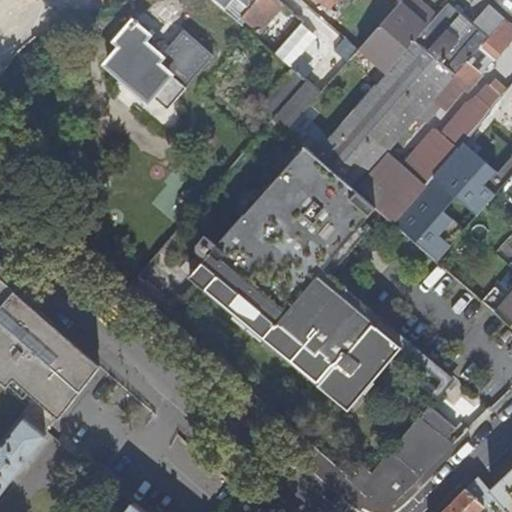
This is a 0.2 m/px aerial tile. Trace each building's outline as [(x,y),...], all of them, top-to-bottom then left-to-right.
[(260,34),(285,6),(278,0),(211,0),(221,9),(228,0),(229,0),(246,15),(243,19),(260,34)] [(330,10),(318,0),(310,0),(327,14),(330,10)] [(318,0),(330,10),(338,0),(318,0)] [(413,13),(408,9),(401,2),(360,49),(367,56),(381,39),(379,37),(384,32),(391,38),(389,40),(399,49),(402,47),(424,23),(413,13)] [(429,52),(463,15),(449,3),(316,157),(354,189),(455,74),(457,76),(469,62),(490,38),(473,24),(440,61),(429,52)] [(412,5),(408,9),(413,13),(417,9),(412,5)] [(485,26),(493,34),(506,20),(498,13),(485,26)] [(440,61),(473,24),(463,15),(429,52),(440,61)] [(490,38),(469,62),(483,75),(511,41),(511,33),(506,28),(510,24),(506,20),(493,34),(490,38)] [(187,88),(214,57),(184,32),(162,58),(151,48),(156,41),(135,22),(125,34),(118,42),(124,47),(109,64),(149,100),(153,96),(169,110),(187,88)] [(260,109),(274,120),(307,82),(293,71),(260,109)] [(394,224),(356,191),(354,189),(316,157),(315,156),(288,133),(321,94),(307,82),(274,120),(161,252),(201,284),(305,372),(321,386),(350,410),(371,385),(382,394),(388,396),(395,396),(416,372),(402,348),(403,346),(365,314),(422,248),(394,224)] [(386,157),(356,191),(394,224),(448,162),(481,124),(489,114),(492,111),(501,100),(489,89),(478,102),(467,107),(441,138),(436,134),(403,172),(386,157)] [(511,111),(501,124),(511,133),(511,111)] [(511,133),(501,124),(489,114),(481,124),(448,162),(394,224),(422,248),(438,262),(511,177),(511,133)] [(27,416),(47,431),(60,415),(62,416),(101,367),(57,327),(8,285),(0,278),(0,443),(24,413),(27,416)] [(511,325),(511,296),(497,313),(511,325)] [(360,465),(348,478),(372,499),(397,499),(454,444),(446,438),(458,430),(430,406),(372,475),(360,465)] [(0,450),(27,416),(24,413),(0,443),(0,450)] [(0,450),(0,494),(49,432),(47,431),(27,416),(0,450)] [(511,511),(511,473),(492,492),(495,495),(510,511),(511,511)] [(462,489),(439,511),(480,511),(483,509),(462,489)] [(148,511),(135,501),(126,511),(148,511)]
